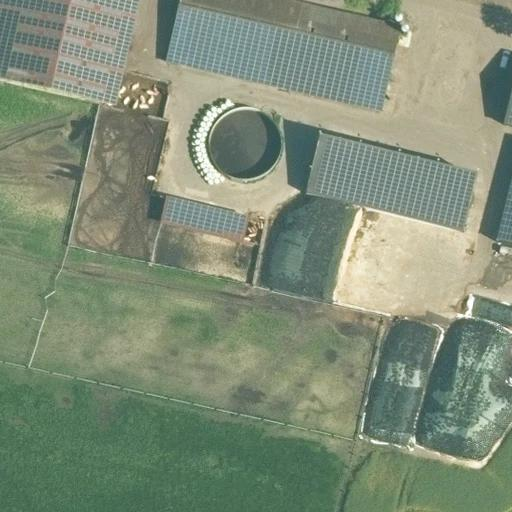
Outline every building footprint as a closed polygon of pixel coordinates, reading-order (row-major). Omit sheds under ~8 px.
[(0,0),(0,85),(117,114),(144,0),(0,0)] [(242,0),(180,0),(164,70),(379,119),(399,36),(242,0)] [(511,89),(501,134),(511,137),(511,89)] [(235,115),(224,120),(215,128),(209,138),(206,150),(208,161),(213,172),(221,181),(231,187),(243,189),(254,187),(266,182),(275,172),(280,161),(281,148),(278,136),(270,126),(260,118),(248,115),(235,115)] [(316,156),(303,205),(464,245),(478,195),(316,156)] [(511,184),(496,250),(511,254),(511,184)] [(165,204),(159,231),(242,252),(249,224),(165,204)]
